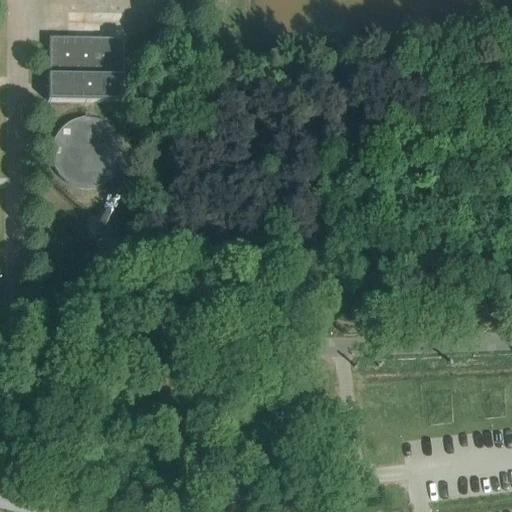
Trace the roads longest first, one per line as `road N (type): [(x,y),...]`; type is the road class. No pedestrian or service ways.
road 1 (unclassified): [(16,362),(511,346)]
road 2 (residential): [(16,362),(18,0)]
